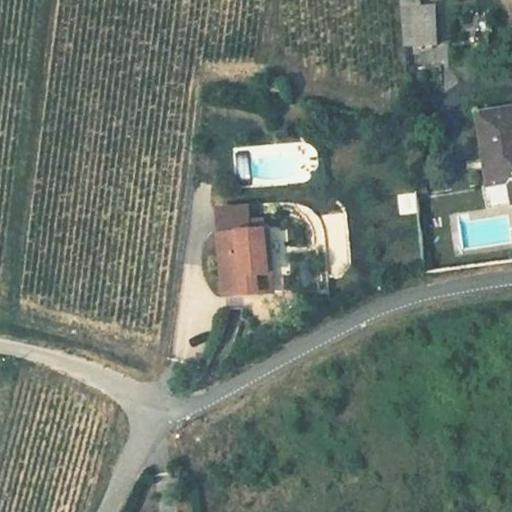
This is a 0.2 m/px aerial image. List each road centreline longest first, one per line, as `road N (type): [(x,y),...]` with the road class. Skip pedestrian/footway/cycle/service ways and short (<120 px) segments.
road 1 (residential): [(156,423),(388,299),(511,280)]
road 2 (residential): [(0,348),(88,372),(156,423)]
